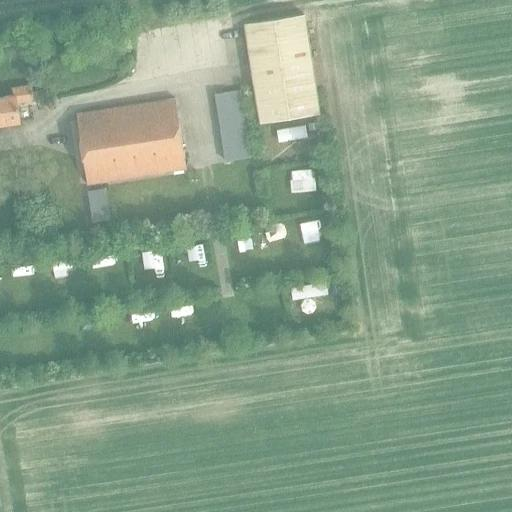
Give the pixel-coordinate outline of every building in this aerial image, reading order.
[(242,24),(257,123),(317,114),(302,15),(242,24)] [(0,99),(0,126),(19,123),(15,105),(32,102),(29,87),(9,91),(10,97),(0,99)] [(214,97),(224,162),(247,159),(237,94),(214,97)] [(78,116),(89,184),(184,170),(174,101),(78,116)] [(318,150),(293,154),(295,167),(320,162),(318,150)] [(89,193),(93,223),(107,221),(102,191),(89,193)] [(180,227),(186,255),(199,253),(194,224),(180,227)]
